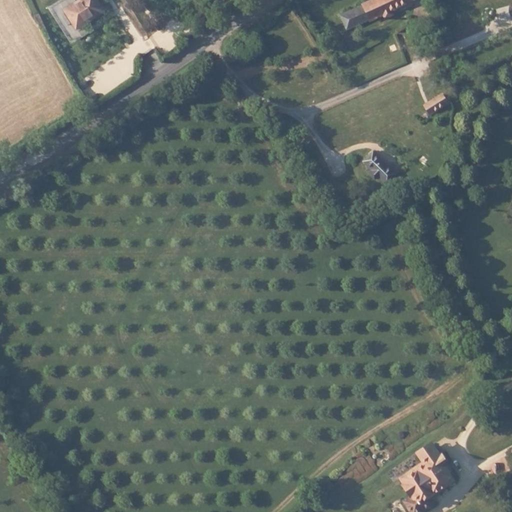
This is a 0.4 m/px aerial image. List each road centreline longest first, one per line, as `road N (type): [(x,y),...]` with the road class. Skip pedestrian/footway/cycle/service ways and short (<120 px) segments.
road 1 (secondary): [(0,176),(264,0)]
road 2 (track): [(277,511),(359,439),(442,391),(511,329)]
road 3 (track): [(511,450),(465,465),(459,447),(487,400),(511,384)]
